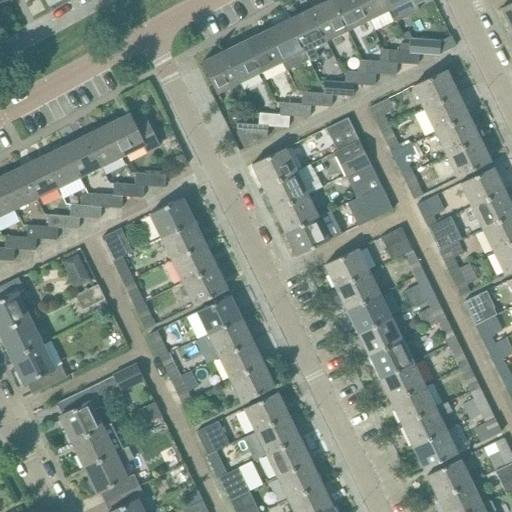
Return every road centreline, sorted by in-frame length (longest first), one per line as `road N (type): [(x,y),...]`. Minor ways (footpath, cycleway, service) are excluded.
road 1 (residential): [(381,511),(147,33)]
road 2 (residential): [(0,112),(147,33)]
road 3 (residential): [(511,109),(458,0)]
